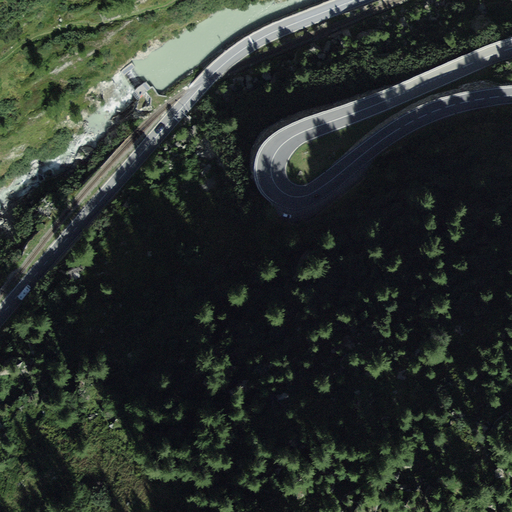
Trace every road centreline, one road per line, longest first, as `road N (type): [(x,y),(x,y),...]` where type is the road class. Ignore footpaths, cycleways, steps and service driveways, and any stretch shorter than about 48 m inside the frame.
road 1 (primary): [(511,95),(419,117),(303,196),(285,194),(270,172),(273,155),(291,137),(511,48)]
road 2 (primary): [(354,0),(264,36),(220,67),(0,317)]
